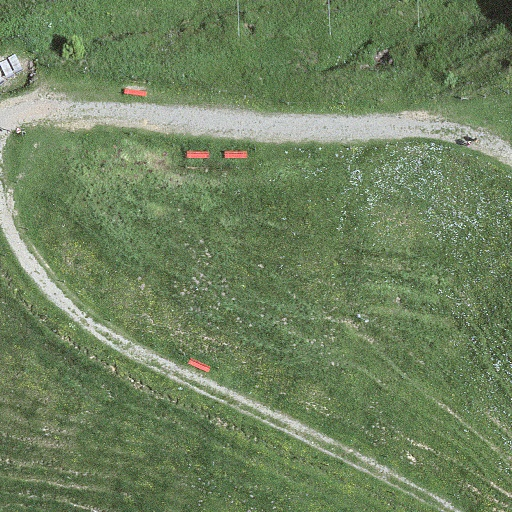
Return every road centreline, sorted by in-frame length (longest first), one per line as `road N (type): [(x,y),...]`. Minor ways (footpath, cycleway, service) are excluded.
road 1 (track): [(0,189),(2,213),(36,270),(99,334),(459,511)]
road 2 (track): [(511,155),(434,129),(59,108),(8,117)]
